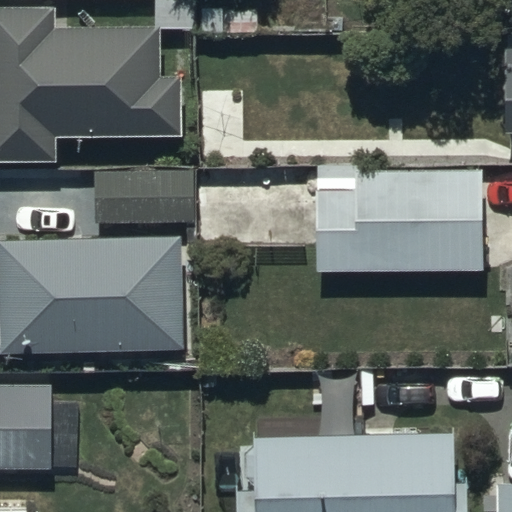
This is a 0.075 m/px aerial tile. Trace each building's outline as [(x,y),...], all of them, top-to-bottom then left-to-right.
[(511,0),(495,0),(496,36),(511,35),(511,0)] [(50,7),(0,6),(0,160),(52,160),(52,136),(177,136),(177,74),(158,74),(158,32),(50,32),(50,7)] [(511,35),(496,36),(498,134),(511,133),(511,35)] [(313,164),(313,270),(480,270),(480,170),(359,170),(359,164),(313,164)] [(93,170),(93,222),(194,223),(194,171),(93,170)] [(0,236),(0,348),(181,349),(181,237),(0,236)] [(0,387),(0,466),(49,467),(50,388),(0,387)] [(231,511),(463,511),(463,475),(450,475),(450,432),(248,432),(248,488),(231,488),(231,511)] [(511,511),(511,481),(491,482),(490,511),(511,511)]
